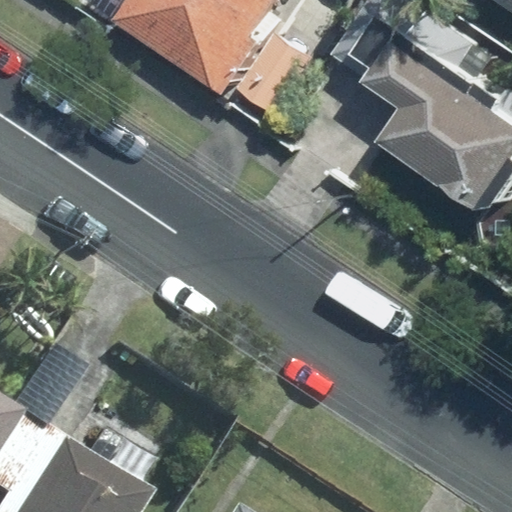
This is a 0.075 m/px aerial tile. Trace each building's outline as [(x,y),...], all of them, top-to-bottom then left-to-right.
[(133,0),(123,16),(228,86),(261,38),(254,33),(275,0),(133,0)] [(416,102),(391,138),(489,202),(508,200),(511,193),(511,89),(507,96),(461,65),(477,41),(416,0),(373,0),(340,51),(416,102)] [(280,33),(246,84),(280,106),(314,55),(280,33)] [(0,511),(114,511),(134,484),(123,478),(139,453),(97,426),(79,452),(8,403),(0,414),(0,511)] [(241,511),(225,501),(217,511),(241,511)]
